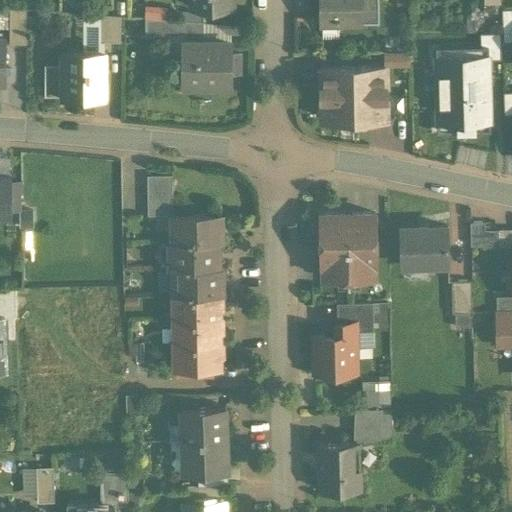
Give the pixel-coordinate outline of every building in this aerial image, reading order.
[(360,18),(359,0),(319,0),(320,19),(360,18)] [(145,15),(166,15),(166,4),(146,4),(145,15)] [(26,43),(26,7),(9,7),(10,43),(26,43)] [(502,41),(511,40),(511,7),(501,7),(502,41)] [(119,14),(99,12),(99,40),(119,40),(119,14)] [(203,20),(145,15),(144,34),(182,34),(182,39),(203,39),(203,20)] [(479,32),(479,45),(487,45),(488,59),(501,58),(500,31),(479,32)] [(203,39),(182,39),(182,82),(231,82),(231,71),(230,51),(230,39),(203,39)] [(479,45),(435,46),(437,132),(490,131),(488,59),(487,45),(479,45)] [(104,50),(63,50),(63,51),(66,51),(66,62),(44,62),(44,93),(61,93),(61,95),(104,95),(104,50)] [(239,71),(239,51),(230,51),(231,71),(239,71)] [(348,66),(348,64),(320,65),(320,82),(320,96),(321,96),(321,116),(385,115),(385,95),(385,81),(384,80),(384,64),(356,64),(356,66),(348,66)] [(511,90),(502,91),(503,114),(511,113),(511,90)] [(171,173),(146,173),(146,187),(171,187),(171,173)] [(0,214),(8,214),(8,208),(8,180),(8,178),(0,178),(0,214)] [(20,208),(20,179),(8,180),(8,208),(20,208)] [(171,187),(146,187),(146,200),(171,199),(171,187)] [(172,213),(171,199),(146,200),(146,213),(172,213)] [(344,214),(343,212),(319,213),(320,263),(321,263),(321,275),(375,274),(375,262),(376,262),(375,212),(351,212),(351,214),(344,214)] [(219,213),(172,213),(172,239),(172,240),(217,239),(217,240),(220,240),(219,213)] [(484,228),(484,220),(469,221),(470,244),(498,244),(497,228),(484,228)] [(447,227),(399,228),(400,263),(448,262),(447,227)] [(217,239),(172,240),(172,239),(169,239),(169,267),(172,267),(172,265),(217,265),(217,240),(217,239)] [(217,265),(172,265),(172,267),(173,293),(221,292),(220,265),(217,265)] [(471,312),(470,278),(450,279),(451,312),(454,312),(471,312)] [(221,292),(173,293),(172,293),(173,317),(221,316),(221,315),(219,315),(219,304),(221,304),(221,292)] [(511,310),(511,294),(495,295),(496,311),(511,310)] [(372,329),(372,301),(336,301),(336,303),(338,303),(338,322),(353,321),(354,330),(372,329)] [(511,310),(496,311),(496,327),(511,326),(511,310)] [(471,325),(471,312),(454,312),(455,325),(471,325)] [(221,316),(173,317),(173,329),(174,330),(176,330),(177,340),(219,340),(219,328),(221,328),(221,316)] [(354,330),(353,321),(338,322),(336,322),(336,334),(314,334),(314,370),(354,369),(354,330)] [(511,326),(496,327),(496,342),(511,341),(511,326)] [(219,340),(177,340),(173,341),(173,352),(175,354),(177,354),(177,365),(215,365),(220,365),(219,352),(222,352),(222,340),(219,340)] [(215,365),(177,365),(177,377),(215,377),(215,365)] [(224,405),(180,406),(182,470),(226,469),(224,405)] [(391,427),(391,406),(356,407),(356,428),(391,427)] [(359,486),(358,440),(318,441),(319,487),(359,486)] [(53,465),(35,465),(37,500),(54,500),(53,465)] [(126,503),(126,469),(110,469),(111,497),(125,497),(125,503),(126,503)] [(219,482),(187,483),(187,484),(188,484),(188,500),(193,500),(193,496),(213,495),(213,499),(218,499),(218,483),(219,483),(219,482)] [(213,495),(193,496),(193,500),(188,500),(185,500),(185,510),(182,511),(223,511),(222,499),(218,499),(213,499),(213,495)] [(111,511),(112,503),(72,505),(72,511),(111,511)]
